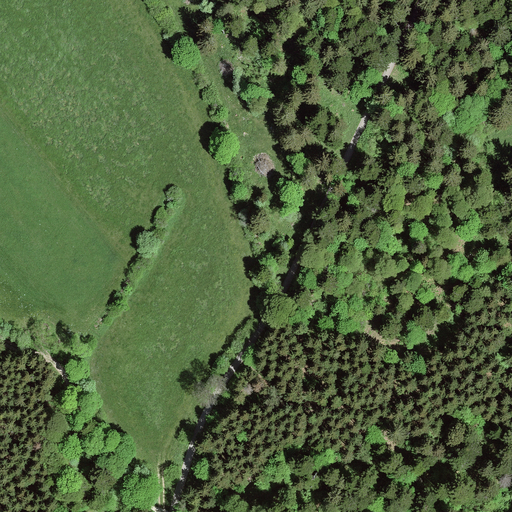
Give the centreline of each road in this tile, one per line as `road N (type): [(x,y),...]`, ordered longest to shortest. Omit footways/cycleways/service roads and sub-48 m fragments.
road 1 (unclassified): [(423,0),(186,462),(168,511)]
road 2 (track): [(214,406),(283,381),(372,376),(436,360),(494,336),(511,316)]
road 3 (track): [(164,511),(133,481),(60,373),(0,337)]
